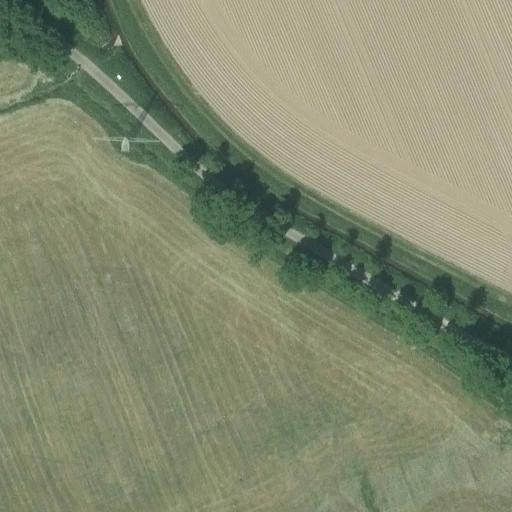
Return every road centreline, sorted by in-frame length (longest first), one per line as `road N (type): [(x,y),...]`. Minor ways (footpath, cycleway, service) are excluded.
road 1 (track): [(0,6),(106,84),(187,164),(249,211),(511,367)]
road 2 (track): [(511,305),(293,190),(228,143),(156,59),(125,0)]
